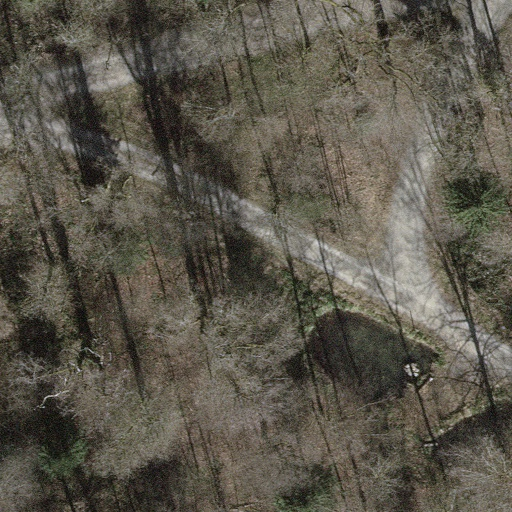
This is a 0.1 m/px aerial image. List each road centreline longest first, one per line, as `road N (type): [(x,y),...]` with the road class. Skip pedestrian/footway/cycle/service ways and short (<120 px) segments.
road 1 (track): [(0,135),(136,174),(511,360)]
road 2 (track): [(385,0),(0,97)]
road 3 (track): [(444,322),(402,145),(474,0)]
